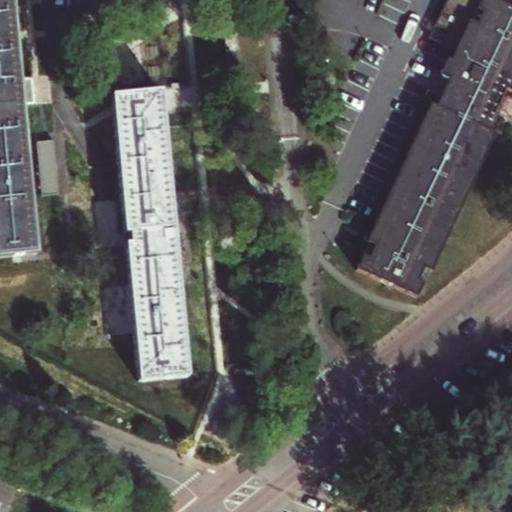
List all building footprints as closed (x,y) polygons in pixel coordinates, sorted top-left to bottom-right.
[(0,0),(0,258),(3,259),(32,256),(29,215),(23,146),(26,146),(26,148),(54,145),(51,105),(19,108),(8,0),(0,0)] [(433,108),(424,104),(360,242),(363,243),(355,260),(351,269),(411,297),(423,270),(426,272),(489,135),(485,133),(492,120),(485,116),(489,110),(494,98),(498,91),(504,94),(510,79),(511,80),(511,0),(440,0),(423,38),(448,50),(436,76),(445,80),(433,108)] [(445,80),(436,76),(424,104),(433,108),(445,80)] [(175,287),(163,162),(163,154),(157,95),(110,99),(117,176),(137,383),(184,378),(175,287)] [(493,116),(507,122),(511,112),(511,110),(511,101),(502,97),(500,101),(494,98),(489,110),(495,112),(493,116)] [(26,148),(28,173),(29,186),(57,184),(54,145),(26,148)]
